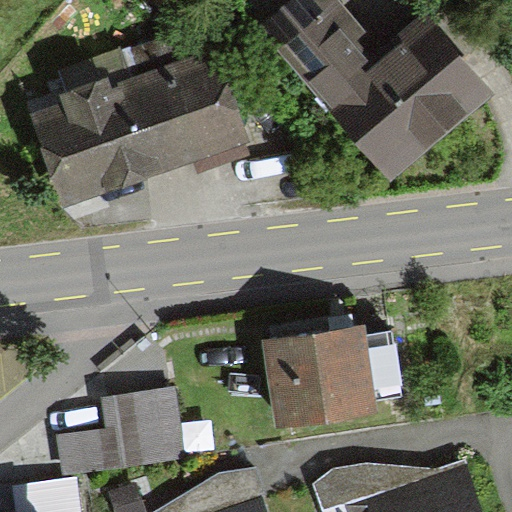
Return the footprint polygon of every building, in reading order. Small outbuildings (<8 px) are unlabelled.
[(237,0),(237,1),(388,176),(484,93),(420,19),(379,55),(331,0),(237,0)] [(75,200),(265,123),(227,30),(37,107),(75,200)] [(381,310),(284,320),(292,406),(390,396),(381,310)] [(183,451),(174,377),(113,385),(116,407),(71,413),(78,464),(183,451)] [(485,511),(468,464),(377,496),(382,511),(485,511)]
